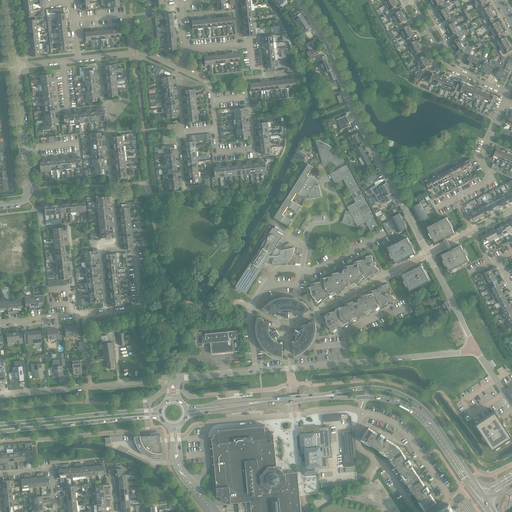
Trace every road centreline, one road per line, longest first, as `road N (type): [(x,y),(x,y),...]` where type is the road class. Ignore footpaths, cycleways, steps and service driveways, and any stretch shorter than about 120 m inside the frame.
road 1 (residential): [(474,346),(329,49),(297,0)]
road 2 (secondary): [(326,395),(386,399),(415,411),(481,502)]
road 3 (secondary): [(477,484),(413,400),(383,388),(326,395)]
road 4 (secondary): [(0,431),(161,417)]
road 5 (secondary): [(160,410),(0,424)]
road 6 (unclassified): [(191,485),(207,463),(207,424),(295,415)]
road 7 (residential): [(439,208),(492,180),(482,158),(504,101)]
road 8 (residential): [(508,91),(444,63),(413,0)]
road 9 (residential): [(346,362),(474,346)]
road 10 (unclassified): [(446,499),(404,430),(362,412)]
road 11 (residential): [(415,511),(385,466),(360,448),(362,412)]
